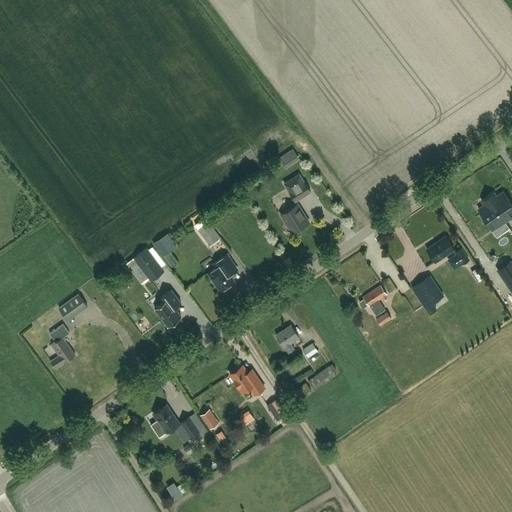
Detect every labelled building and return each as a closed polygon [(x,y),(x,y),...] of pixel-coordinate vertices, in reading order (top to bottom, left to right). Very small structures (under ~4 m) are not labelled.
[(311,191),(299,173),(284,183),(295,201),(311,191)] [(493,193),(487,197),(504,222),(511,216),(511,206),(502,193),(496,197),(493,193)] [(504,222),(487,197),(481,201),(484,205),(478,210),(492,230),(504,222)] [(309,222),(297,203),(281,214),(292,233),(295,231),(297,231),(299,230),(300,228),(309,222)] [(208,221),(203,225),(215,241),(220,237),(208,221)] [(435,262),(454,249),(445,236),(426,249),(435,262)] [(147,248),(134,258),(151,280),(163,270),(147,248)] [(455,252),(457,254),(449,260),(454,268),(462,262),(463,263),(469,259),(461,248),(455,252)] [(237,269),(227,254),(214,263),(216,267),(209,272),(212,277),(211,279),(214,283),(216,283),(220,290),(234,281),(229,274),(237,269)] [(511,265),(509,262),(498,269),(511,290),(511,265)] [(412,288),(425,307),(432,303),(443,295),(430,275),(412,288)] [(501,288),(506,284),(501,276),(496,279),(501,288)] [(385,309),(378,299),(387,294),(381,285),(363,296),(364,298),(360,301),(360,303),(362,306),(364,307),(368,304),(369,306),(370,305),(376,315),(385,309)] [(181,303),(171,289),(160,297),(163,301),(154,308),(168,326),(181,316),(174,308),(181,303)] [(78,293),(59,307),(68,319),(87,306),(78,293)] [(387,311),(376,318),(380,324),(391,317),(387,311)] [(59,355),(51,361),(56,368),(64,362),(75,354),(63,336),(69,332),(63,324),(50,333),(56,341),(51,344),(59,355)] [(276,335),(285,346),(289,352),(295,348),(291,342),(299,336),(291,325),(276,335)] [(318,350),(313,343),(303,349),(308,357),(318,350)] [(247,372),(242,365),(230,373),(242,391),(249,386),(254,394),(264,387),(252,369),(247,372)] [(309,382),(313,388),(335,372),(331,366),(309,382)] [(296,400),(311,389),(306,382),(291,393),(296,400)] [(275,387),(269,390),(274,399),(280,396),(275,387)] [(277,421),(287,414),(277,398),(267,405),(277,421)] [(174,426),(178,423),(166,404),(153,412),(158,420),(151,424),(159,436),(166,432),(174,426)] [(209,428),(216,423),(218,422),(209,408),(200,414),(209,428)] [(199,431),(188,416),(180,422),(190,437),(199,431)] [(176,456),(171,459),(179,470),(183,467),(176,456)] [(176,482),(181,489),(189,483),(184,476),(176,482)]
